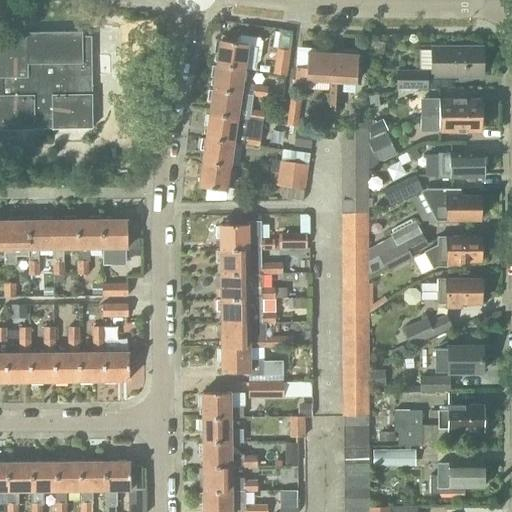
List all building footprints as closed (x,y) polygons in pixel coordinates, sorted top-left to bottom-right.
[(0,129),(92,129),(91,93),(76,94),(76,76),(91,75),(91,37),(82,37),(81,32),(39,33),(39,38),(27,38),(27,37),(0,37),(0,129)] [(218,54),(216,66),(243,70),(247,45),(220,41),(219,42),(215,42),(213,53),(218,54)] [(482,48),(431,48),(431,76),(482,76),(482,48)] [(273,74),(285,76),(289,51),(277,49),(273,74)] [(306,81),(331,83),(332,54),(331,54),(332,49),(321,49),(320,53),(307,52),(306,70),(295,69),(294,90),(305,91),(306,81)] [(332,54),(331,83),(329,95),(328,112),(339,113),(341,83),(355,84),(355,75),(358,74),(359,56),(356,56),(356,51),(345,50),(344,55),(332,54)] [(240,94),(243,70),(216,66),(212,66),(210,77),(214,78),(213,90),(240,94)] [(397,72),(397,88),(426,88),(426,72),(397,72)] [(253,86),(252,96),(265,98),(266,88),(253,86)] [(236,118),(240,94),(213,90),(213,91),(208,90),(206,101),(211,102),(209,114),(236,118)] [(288,112),(298,114),(299,114),(301,100),(290,99),(288,112)] [(479,99),(438,99),(418,99),(418,116),(479,115),(479,114),(481,112),(481,106),(478,104),(479,99)] [(249,121),(262,122),(263,112),(250,110),(249,120),(249,121)] [(249,120),(236,118),(209,114),(209,115),(205,114),(203,126),(208,126),(206,139),(233,143),(245,145),(245,146),(258,147),(259,137),(262,122),(249,121),(249,120)] [(479,115),(418,116),(418,132),(428,132),(479,132),(479,127),(482,125),(482,119),(479,117),(479,115)] [(396,129),(385,135),(367,144),(377,165),(396,155),(397,158),(407,153),(396,129)] [(341,142),(366,142),(366,130),(341,130),(341,142)] [(230,167),(233,143),(206,139),(201,138),(199,150),(204,150),(203,163),(230,167)] [(366,154),(366,142),(341,142),(341,154),(366,154)] [(437,154),(437,157),(425,157),(425,178),(450,178),(450,179),(482,179),(482,153),(450,153),(450,154),(437,154)] [(366,166),(366,154),(341,154),(341,166),(366,166)] [(279,174),(306,178),(308,165),(280,161),(279,174)] [(226,191),(230,167),(203,163),(197,162),(195,174),(201,175),(199,188),(226,191)] [(366,177),(366,166),(341,166),(341,177),(366,177)] [(279,174),(277,186),(304,190),(305,185),(306,178),(279,174)] [(366,189),(366,177),(341,177),(341,189),(366,189)] [(421,191),(414,177),(382,192),(389,207),(421,191)] [(366,201),(366,189),(341,189),(341,201),(366,201)] [(435,220),(437,220),(446,220),(447,221),(479,221),(479,218),(481,216),(482,209),(479,207),(479,196),(459,196),(459,192),(446,192),(422,191),(421,192),(435,220)] [(341,201),(341,213),(366,213),(366,201),(341,201)] [(341,213),(341,225),(366,225),(366,213),(341,213)] [(89,249),(101,249),(101,221),(100,221),(100,218),(88,218),(88,221),(76,221),(77,249),(77,261),(87,261),(89,261),(89,249)] [(113,221),(101,221),(101,249),(102,249),(127,249),(127,240),(126,220),(125,220),(125,218),(113,218),(113,221)] [(15,221),(3,221),(4,250),(4,264),(14,264),(15,264),(15,258),(28,257),(28,221),(27,221),(27,219),(15,219),(15,221)] [(28,257),(28,261),(38,261),(38,250),(53,250),(52,221),(51,221),(51,219),(40,219),(40,221),(28,221),(28,257)] [(63,249),(77,249),(76,221),(75,221),(75,219),(64,219),(64,221),(52,221),(53,250),(53,261),(63,261),(63,249)] [(219,252),(260,250),(274,250),(274,240),(260,240),(260,222),(247,222),(247,225),(219,226),(219,228),(217,228),(217,238),(219,238),(219,252)] [(413,222),(394,230),(399,244),(419,235),(413,222)] [(366,238),(366,225),(341,225),(341,238),(366,238)] [(277,251),(305,251),(305,235),(277,235),(277,251)] [(421,235),(403,246),(381,259),(389,273),(411,260),(410,257),(428,247),(421,235)] [(437,238),(437,245),(423,251),(433,269),(437,267),(459,267),(459,262),(479,262),(479,251),(482,249),(482,243),(479,241),(479,239),(479,237),(447,238),(437,238)] [(367,250),(366,238),(341,238),(341,250),(367,250)] [(260,250),(219,252),(217,252),(217,262),(219,262),(220,277),(260,276),(260,275),(283,275),(282,265),(260,265),(260,250)] [(341,250),(341,263),(367,263),(367,250),(341,250)] [(38,276),(38,261),(28,261),(28,275),(38,276)] [(63,275),(63,261),(53,261),(53,275),(63,275)] [(87,261),(77,261),(76,261),(76,275),(88,275),(87,261)] [(367,263),(341,263),(342,276),(367,275),(367,263)] [(367,288),(367,275),(342,276),(342,288),(367,288)] [(274,299),(286,299),(286,289),(274,289),(260,290),(260,276),(220,277),(217,277),(217,287),(220,287),(220,301),(261,301),(261,299),(274,299)] [(437,279),(436,304),(446,304),(446,308),(458,309),(459,304),(479,305),(479,294),(482,290),(482,284),(479,282),(479,279),(437,279)] [(14,284),(4,284),(4,298),(14,298),(14,284)] [(102,284),(102,297),(127,297),(127,284),(102,284)] [(367,301),(367,288),(342,288),(342,301),(367,301)] [(261,314),(261,301),(220,301),(218,301),(218,311),(220,311),(220,325),(249,325),(261,325),(261,324),(275,324),(274,314),(261,314)] [(342,301),(342,315),(367,315),(367,301),(342,301)] [(127,304),(102,305),(102,317),(127,316),(127,304)] [(367,328),(367,315),(342,315),(342,328),(367,328)] [(402,330),(410,348),(450,330),(444,316),(427,324),(425,319),(402,330)] [(220,336),(220,350),(249,350),(249,325),(220,325),(218,325),(218,336),(220,336)] [(19,328),(19,342),(29,342),(29,328),(19,328)] [(44,328),(43,342),(53,342),(53,328),(44,328)] [(68,328),(68,341),(78,341),(78,328),(68,328)] [(93,328),(93,341),(102,341),(102,328),(93,328)] [(342,328),(342,341),(367,341),(367,328),(342,328)] [(275,348),(275,338),(261,338),(261,348),(275,348)] [(68,354),(54,354),(54,382),(79,382),(79,354),(78,354),(78,341),(68,341),(68,354)] [(93,353),(79,354),(79,382),(103,382),(103,353),(102,353),(103,352),(102,341),(93,341),(93,352),(93,353)] [(367,354),(367,341),(342,341),(342,354),(367,354)] [(19,354),(5,354),(5,382),(30,382),(29,354),(29,342),(19,342),(19,354)] [(448,347),(448,349),(435,349),(435,371),(448,371),(448,372),(482,373),(482,347),(448,347)] [(249,363),(249,350),(220,350),(218,350),(218,360),(221,360),(221,373),(248,373),(249,376),(282,376),(281,362),(249,363)] [(128,353),(103,353),(103,382),(128,381),(128,353)] [(54,354),(29,354),(30,382),(54,382),(54,354)] [(342,354),(342,366),(367,366),(367,354),(342,354)] [(342,366),(342,379),(367,379),(367,366),(342,366)] [(421,377),(421,392),(448,392),(448,377),(421,377)] [(367,391),(367,379),(342,379),(342,391),(367,391)] [(248,395),(266,395),(280,395),(280,383),(248,383),(248,395)] [(367,404),(367,391),(342,391),(342,404),(367,404)] [(240,410),(230,410),(230,394),(201,394),(201,396),(199,396),(199,406),(202,406),(202,421),(230,420),(240,420),(240,410)] [(344,417),(367,417),(367,404),(342,404),(342,417),(344,417)] [(438,410),(438,429),(447,429),(448,431),(481,431),(481,405),(447,405),(447,410),(438,410)] [(437,440),(437,429),(437,427),(421,427),(421,417),(421,411),(394,411),(394,432),(397,432),(397,446),(437,446),(437,440)] [(303,437),(303,417),(289,418),(289,438),(303,437)] [(344,417),(344,429),(368,429),(367,417),(344,417)] [(230,430),(230,420),(202,421),(199,421),(200,431),(202,431),(202,445),(230,443),(242,443),(242,430),(230,430)] [(344,440),(368,440),(368,429),(344,429),(344,440)] [(344,440),(344,453),(368,453),(368,440),(344,440)] [(203,469),(230,467),(257,467),(256,459),(256,456),(242,457),(242,454),(230,455),(230,443),(202,445),(200,445),(200,455),(203,455),(203,469)] [(285,444),(285,454),(296,454),(296,444),(285,444)] [(373,467),(415,466),(415,449),(373,450),(373,467)] [(344,453),(344,465),(368,464),(368,453),(344,453)] [(55,462),(30,463),(31,491),(32,491),(32,503),(41,503),(41,504),(43,504),(43,491),(55,491),(55,462)] [(80,462),(55,462),(55,491),(55,502),(65,502),(65,491),(80,491),(80,462)] [(104,462),(80,462),(80,491),(80,503),(90,503),(92,503),(91,491),(104,490),(104,462)] [(104,462),(104,490),(104,511),(114,511),(115,509),(117,509),(116,490),(129,490),(129,462),(104,462)] [(17,491),(31,491),(30,463),(6,463),(6,492),(7,504),(17,504),(17,491)] [(449,464),(437,464),(437,475),(429,475),(429,494),(463,494),(463,488),(482,488),(481,463),(449,463),(449,464)] [(344,465),(344,476),(368,476),(368,464),(344,465)] [(231,479),(230,467),(203,469),(200,469),(200,479),(203,479),(203,493),(231,491),(245,492),(257,492),(257,481),(243,481),(243,479),(231,479)] [(344,476),(345,488),(368,488),(368,476),(344,476)] [(345,488),(345,500),(368,500),(368,488),(345,488)] [(141,490),(129,490),(129,511),(145,511),(145,490),(141,490)] [(245,492),(231,491),(203,493),(200,493),(200,503),(203,503),(203,511),(267,511),(267,506),(245,506),(245,492)] [(361,511),(368,511),(368,507),(368,500),(345,500),(344,511),(361,511)] [(65,511),(65,502),(55,502),(55,511),(65,511)] [(31,511),(41,511),(41,504),(41,503),(32,503),(31,503),(31,511)] [(80,503),(80,511),(90,511),(90,503),(80,503)]
